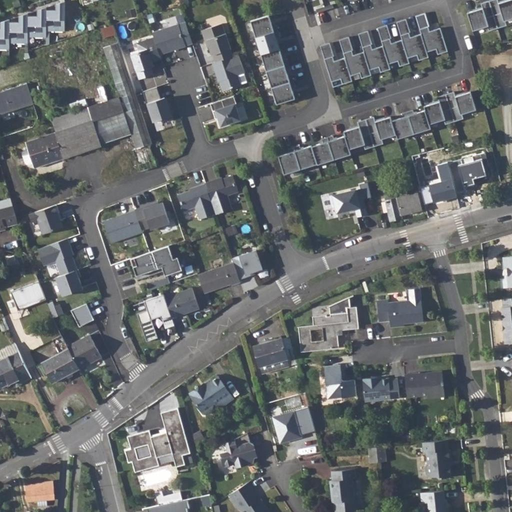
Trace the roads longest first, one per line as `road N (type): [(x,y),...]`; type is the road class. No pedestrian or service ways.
road 1 (residential): [(144,381),(114,335),(114,295),(91,213),(100,201),(205,156)]
road 2 (residential): [(311,120),(456,78),(463,58),(445,0)]
road 3 (residential): [(144,381),(299,276)]
road 4 (residential): [(462,346),(463,374),(490,416),(500,511)]
road 5 (residential): [(299,276),(432,229)]
road 6 (residential): [(440,0),(306,40)]
road 7 (residential): [(252,146),(299,276)]
road 8 (residential): [(432,229),(462,346)]
